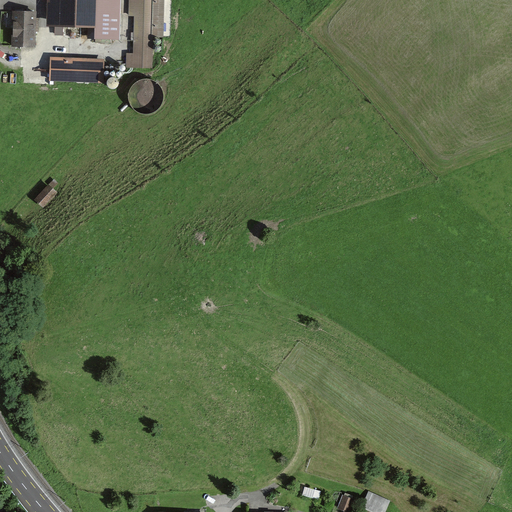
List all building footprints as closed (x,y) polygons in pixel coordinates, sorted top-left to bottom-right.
[(42,0),(43,2),(48,2),(47,29),(94,30),(93,42),(120,43),(121,0),(42,0)] [(174,0),(130,0),(130,17),(136,17),(135,56),(129,56),(129,69),(154,70),(154,39),(164,39),(165,0),(174,0)] [(37,9),(13,9),(12,44),(37,45),(37,9)] [(105,61),(51,58),(50,82),(103,85),(105,61)] [(112,84),(114,84),(116,84),(118,83),(119,81),(119,79),(119,77),(119,76),(118,74),(116,73),(114,72),(112,73),(110,73),(109,75),(108,76),(108,78),(108,80),(109,82),(110,83),(112,84)] [(131,105),(135,110),(140,113),(146,114),(151,113),(157,111),(161,106),(163,101),(164,96),(163,90),(160,85),(155,81),(150,79),(144,79),(139,80),(134,83),(130,88),(128,94),(129,100),(131,105)] [(48,183),(35,198),(45,207),(58,192),(48,183)] [(305,486),(303,494),(318,499),(321,491),(313,488),(305,486)] [(369,491),(362,506),(375,511),(385,511),(390,501),(369,491)] [(343,494),(338,507),(350,511),(355,498),(343,494)]
